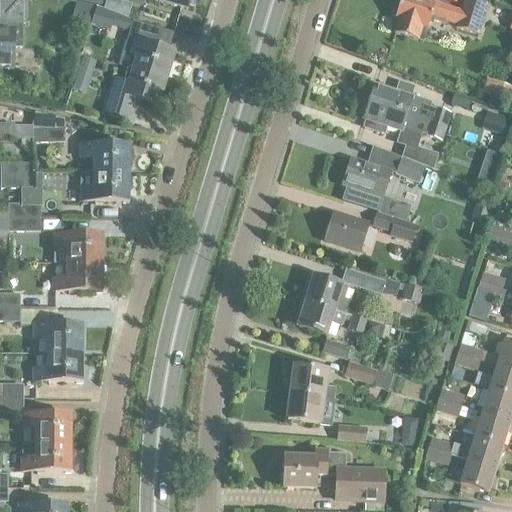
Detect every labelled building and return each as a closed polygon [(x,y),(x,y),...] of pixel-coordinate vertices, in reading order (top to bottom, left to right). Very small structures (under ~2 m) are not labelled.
[(0,0),(0,68),(13,69),(13,49),(22,49),(23,0),(0,0)] [(148,0),(149,0),(187,12),(189,8),(194,9),(196,0),(148,0)] [(395,3),(390,18),(400,20),(395,36),(418,43),(418,42),(423,44),(431,20),(456,28),(455,30),(479,38),(489,6),(468,0),(464,0),(461,12),(435,4),(435,7),(413,0),(401,0),(400,5),(395,3)] [(125,20),(116,16),(112,28),(121,30),(125,20)] [(160,33),(133,23),(123,54),(138,58),(134,72),(166,82),(174,55),(155,50),(160,33)] [(79,69),(72,92),(86,96),(93,73),(79,69)] [(127,94),(112,90),(103,117),(132,126),(139,102),(158,108),(166,82),(134,72),(127,94)] [(393,94),(374,88),(369,104),(446,129),(451,114),(431,108),(432,106),(411,100),(414,90),(401,86),(400,88),(395,86),(393,94)] [(369,104),(363,121),(367,122),(365,129),(386,136),(388,129),(401,133),(396,146),(406,149),(407,147),(417,150),(422,135),(442,142),(446,129),(369,104)] [(32,131),(65,131),(64,121),(35,114),(32,127),(32,131)] [(511,121),(501,118),(495,135),(509,140),(511,131),(511,121)] [(65,131),(32,131),(32,141),(32,146),(66,144),(65,131)] [(128,147),(80,147),(80,161),(90,161),(90,176),(128,176),(128,147)] [(437,156),(429,154),(424,169),(437,173),(438,173),(441,174),(442,168),(435,166),(438,157),(437,156)] [(390,173),(350,161),(342,187),(381,200),(390,173)] [(424,169),(402,161),(397,176),(419,183),(422,175),(424,169)] [(0,165),(0,174),(0,177),(33,177),(33,176),(33,165),(0,165)] [(481,175),(476,188),(491,193),(495,180),(481,175)] [(42,176),(33,176),(33,177),(33,184),(42,184),(42,176)] [(89,176),(89,188),(74,188),(74,203),(128,203),(128,176),(89,176)] [(501,176),(496,191),(506,194),(511,179),(501,176)] [(33,177),(0,177),(0,190),(33,191),(33,177)] [(478,202),(472,221),(488,226),(493,207),(478,202)] [(21,209),(21,207),(8,207),(8,221),(40,221),(40,209),(21,209)] [(376,214),(376,215),(372,228),(390,234),(389,238),(412,245),(417,228),(376,214)] [(367,226),(332,215),(324,242),(358,253),(367,226)] [(8,221),(8,234),(40,234),(40,221),(8,221)] [(511,234),(492,228),(488,238),(511,245),(511,244),(511,234)] [(0,238),(0,251),(8,252),(8,239),(0,238)] [(102,238),(67,238),(54,238),(54,254),(67,254),(67,265),(102,266),(102,238)] [(488,238),(486,247),(509,254),(511,245),(488,238)] [(8,252),(0,251),(0,265),(8,265),(8,252)] [(67,265),(67,279),(52,279),(52,294),(102,294),(102,266),(67,265)] [(385,283),(346,271),(341,284),(381,296),(385,283)] [(483,276),(482,276),(479,285),(502,293),(505,283),(488,278),(483,276)] [(309,291),(305,303),(346,316),(350,305),(344,303),(348,289),(340,287),(313,278),(312,280),(311,279),(307,281),(305,287),(306,289),(307,290),(309,291)] [(385,283),(381,296),(380,297),(397,298),(398,295),(398,292),(400,286),(385,282),(385,283)] [(502,293),(479,285),(476,295),(493,300),(499,302),(502,293)] [(406,287),(402,301),(419,306),(423,291),(406,287)] [(511,295),(502,293),(499,302),(499,303),(511,307),(511,312),(509,320),(511,321),(511,295)] [(20,296),(0,296),(0,311),(19,312),(20,296)] [(296,316),(294,323),(295,326),(297,326),(297,328),(324,337),(327,338),(331,325),(342,329),(346,316),(305,303),(301,315),(299,314),(296,316)] [(356,305),(353,318),(367,322),(370,311),(371,310),(356,305)] [(19,312),(0,311),(0,323),(19,324),(19,312)] [(353,318),(348,332),(363,336),(367,322),(353,318)] [(489,329),(467,323),(464,333),(486,340),(489,329)] [(441,326),(436,342),(450,346),(455,330),(441,326)] [(83,327),(33,327),(33,341),(46,341),(46,356),(83,356),(83,327)] [(378,339),(386,342),(389,331),(381,328),(378,339)] [(321,355),(345,363),(350,349),(326,342),(321,355)] [(453,349),(446,347),(438,344),(433,360),(441,362),(448,365),(453,349)] [(494,367),(511,373),(511,347),(502,344),(494,367)] [(466,349),(460,347),(457,356),(480,364),(480,363),(483,354),(473,351),(466,349)] [(32,370),(32,385),(83,385),(83,356),(46,356),(43,356),(43,370),(32,370)] [(480,364),(457,356),(454,366),(477,373),(480,364)] [(377,373),(376,373),(348,364),(344,379),(372,388),(372,387),(377,373)] [(511,373),(494,367),(487,391),(511,399),(511,373)] [(293,368),(289,395),(321,399),(334,401),(335,390),(323,388),(325,373),(293,368)] [(511,399),(487,391),(479,415),(507,424),(511,409),(511,399)] [(441,392),(438,402),(461,409),(464,400),(441,392)] [(321,399),(289,395),(286,422),(318,426),(321,399)] [(461,409),(438,402),(435,411),(458,419),(458,418),(461,409)] [(20,416),(20,431),(30,431),(30,445),(36,445),(70,446),(71,419),(61,419),(61,413),(28,412),(23,412),(23,413),(23,416),(20,416)] [(507,424),(479,415),(472,438),(500,447),(507,424)] [(403,420),(403,428),(408,431),(417,432),(418,421),(403,420)] [(366,444),(367,431),(368,430),(338,427),(337,443),(366,446),(366,445),(366,444)] [(454,448),(451,458),(464,462),(492,471),(500,447),(472,438),(468,451),(461,449),(454,447),(454,448)] [(431,441),(428,450),(451,458),(454,448),(451,447),(431,441)] [(36,445),(36,460),(20,460),(20,475),(35,475),(35,474),(70,474),(70,446),(36,445)] [(451,458),(428,450),(425,460),(448,467),(451,458)] [(283,459),(282,490),(314,491),(315,474),(317,474),(317,479),(327,480),(327,478),(335,478),(335,469),(345,469),(346,455),(328,455),(309,454),(309,460),(283,459)] [(492,471),(464,462),(457,485),(485,494),(492,471)] [(335,478),(334,505),(365,506),(364,511),(382,511),(383,507),(385,507),(386,471),(345,469),(335,469),(335,478)]
